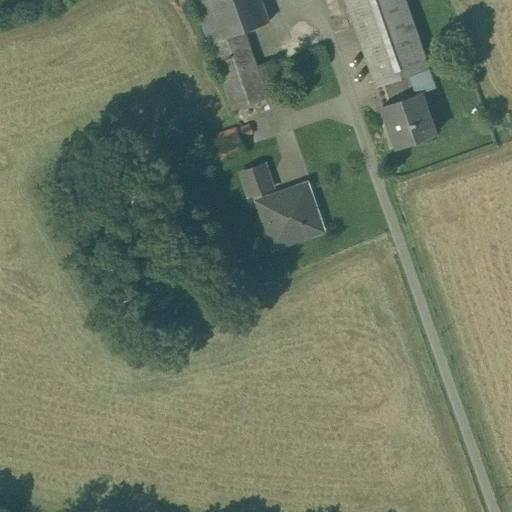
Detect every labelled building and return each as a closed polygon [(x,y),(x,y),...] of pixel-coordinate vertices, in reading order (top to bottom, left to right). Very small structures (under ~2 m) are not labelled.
[(268,23),(260,0),(198,0),(215,41),(268,23)] [(403,0),(343,0),(377,86),(428,67),(403,0)] [(424,89),(378,105),(393,152),(439,136),(424,89)] [(222,149),(246,140),(239,122),(201,138),(212,164),(226,158),(222,149)] [(241,172),(248,195),(271,187),(264,164),(241,172)] [(306,184),(257,201),(273,247),(322,230),(306,184)]
